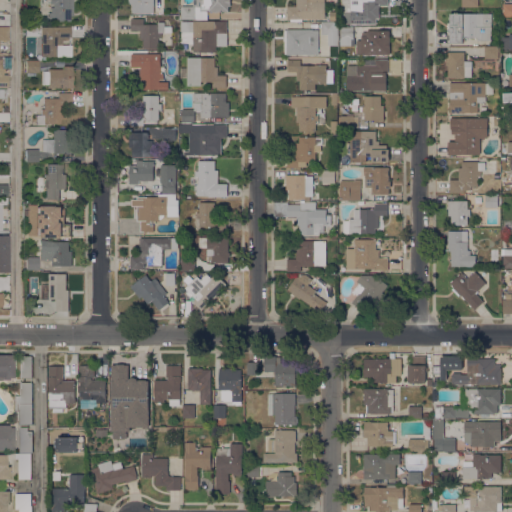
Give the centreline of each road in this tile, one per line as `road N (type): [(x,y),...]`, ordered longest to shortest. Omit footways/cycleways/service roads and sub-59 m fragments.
road 1 (residential): [(511,334),(0,335)]
road 2 (residential): [(259,335),(254,0)]
road 3 (residential): [(417,335),(415,0)]
road 4 (residential): [(100,335),(100,0)]
road 5 (residential): [(329,511),(329,335)]
